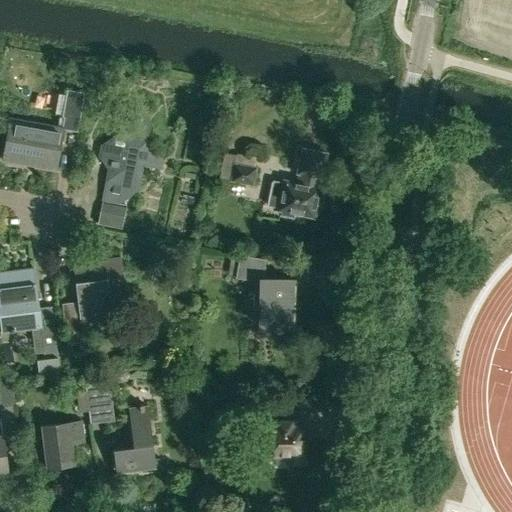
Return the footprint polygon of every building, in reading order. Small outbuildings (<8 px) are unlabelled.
[(55,168),(62,129),(77,131),(84,92),(67,89),(66,94),(61,93),(57,113),(63,114),(63,116),(64,117),(59,116),(58,128),(11,119),(5,154),(40,160),(39,165),(55,168)] [(101,145),(99,157),(109,169),(103,201),(118,204),(138,191),(142,164),(161,168),(162,159),(148,139),(151,123),(145,116),(137,115),(125,122),(124,132),(120,131),(101,145)] [(267,205),(279,207),(279,209),(282,210),(281,215),(292,217),(294,212),(314,216),(319,187),(318,187),(320,176),(321,176),(325,153),(302,149),(298,172),(299,172),(298,177),(300,177),(299,183),(284,180),(284,182),(271,179),(267,205)] [(253,185),(256,167),(258,157),(237,153),(236,155),(224,153),(220,177),(231,179),(230,181),(253,185)] [(290,328),(292,328),(295,328),(296,278),(265,275),(265,258),(240,254),(239,256),(236,276),(236,277),(255,280),(254,308),(260,309),(260,327),(274,328),(274,336),(290,336),(290,328)] [(85,341),(82,321),(112,317),(110,298),(125,296),(121,258),(73,264),(76,282),(78,301),(62,303),(67,344),(85,341)] [(0,318),(2,331),(40,326),(43,359),(38,360),(40,379),(60,377),(56,344),(51,306),(39,308),(34,269),(0,272),(0,318)] [(0,374),(0,407),(14,405),(12,383),(4,374),(0,374)] [(109,382),(85,385),(90,423),(114,420),(109,382)] [(293,426),(272,426),(272,405),(240,406),(240,427),(258,427),(258,439),(267,440),(267,456),(289,456),(290,463),(301,463),(302,431),(293,431),(293,426)] [(148,407),(129,408),(133,446),(113,449),(116,471),(155,466),(148,407)] [(74,464),(71,436),(83,435),(82,421),(42,426),(47,467),(74,464)]
